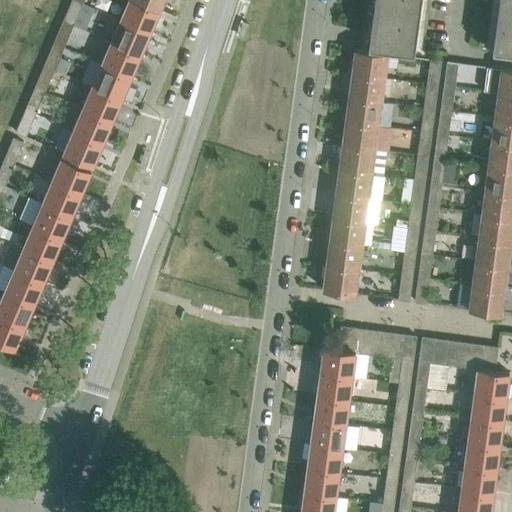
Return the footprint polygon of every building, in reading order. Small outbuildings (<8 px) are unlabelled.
[(73,23),(82,1),(80,0),(71,0),(63,19),(73,23)] [(149,31),(159,9),(137,0),(127,0),(120,19),(149,31)] [(137,0),(159,9),(162,0),(137,0)] [(511,0),(372,0),(367,44),(413,50),(419,0),(497,0),(491,47),(511,50),(511,0)] [(63,45),(73,23),(63,19),(54,41),(63,45)] [(140,53),(149,31),(120,19),(110,40),(140,53)] [(131,75),(140,53),(110,40),(101,62),(131,75)] [(54,67),(63,45),(54,41),(44,63),(54,67)] [(383,77),(387,51),(355,47),(352,72),(383,77)] [(436,84),(440,59),(430,57),(426,82),(436,84)] [(454,86),(457,61),(447,60),(443,84),(454,86)] [(131,75),(101,62),(91,84),(121,97),(131,75)] [(44,90),(54,67),(44,63),(35,86),(44,90)] [(487,65),(483,90),(498,92),(511,93),(511,68),(501,67),(487,65)] [(380,100),(383,77),(352,72),(349,96),(380,100)] [(433,107),(436,84),(426,82),(423,106),(433,107)] [(112,119),(121,97),(91,84),(82,107),(112,119)] [(451,110),(454,86),(443,84),(440,108),(451,110)] [(35,112),(44,90),(35,86),(25,108),(35,112)] [(511,117),(511,93),(498,92),(495,116),(511,117)] [(377,124),(380,100),(349,96),(346,120),(377,124)] [(430,131),(433,107),(423,106),(420,130),(430,131)] [(103,141),(112,119),(82,107),(73,129),(103,141)] [(25,134),(35,112),(25,108),(16,130),(25,134)] [(448,133),(451,110),(440,108),(437,132),(448,133)] [(511,142),(511,117),(495,116),(491,139),(511,142)] [(374,147),(377,124),(346,120),(342,144),(374,147)] [(93,163),(103,141),(73,129),(63,151),(93,163)] [(427,155),(430,131),(420,130),(417,154),(427,155)] [(444,157),(448,133),(437,132),(434,156),(444,157)] [(13,162),(22,140),(13,136),(4,158),(13,162)] [(511,166),(511,142),(491,139),(488,163),(511,166)] [(370,172),(374,147),(342,144),(339,167),(370,172)] [(424,179),(427,155),(417,154),(414,177),(424,179)] [(81,191),(91,169),(60,156),(50,179),(81,191)] [(441,181),(444,157),(434,156),(431,179),(441,181)] [(0,183),(3,185),(13,162),(4,158),(0,166),(0,183)] [(511,190),(511,166),(488,163),(485,187),(511,190)] [(367,196),(370,172),(339,167),(336,192),(367,196)] [(420,203),(424,179),(414,177),(410,202),(420,203)] [(71,214),(81,191),(50,179),(41,201),(71,214)] [(438,205),(441,181),(431,179),(427,204),(438,205)] [(511,214),(511,190),(485,187),(482,210),(511,214)] [(364,220),(367,196),(336,192),(332,216),(364,220)] [(62,236),(71,214),(41,201),(32,223),(62,236)] [(417,227),(420,203),(410,202),(407,226),(417,227)] [(435,229),(438,205),(427,204),(424,228),(435,229)] [(510,239),(511,223),(511,214),(482,210),(478,235),(510,239)] [(361,244),(364,220),(332,216),(329,240),(361,244)] [(62,236),(32,223),(22,245),(53,258),(62,236)] [(414,251),(417,227),(407,226),(404,250),(414,251)] [(431,253),(435,229),(424,228),(421,251),(431,253)] [(507,263),(510,239),(478,235),(475,258),(507,263)] [(10,240),(1,262),(13,267),(43,280),(53,258),(22,245),(10,240)] [(357,268),(361,244),(329,240),(326,264),(357,268)] [(411,275),(414,251),(404,250),(401,274),(411,275)] [(428,276),(431,253),(421,251),(418,275),(428,276)] [(504,286),(507,263),(475,258),(472,281),(504,286)] [(354,292),(357,268),(326,264),(323,288),(354,292)] [(34,302),(43,280),(13,267),(3,290),(34,302)] [(408,299),(411,275),(401,274),(398,298),(408,299)] [(425,301),(428,276),(418,275),(415,300),(425,301)] [(500,311),(504,286),(472,281),(468,307),(500,311)] [(0,314),(24,325),(34,302),(3,290),(0,297),(0,314)] [(0,341),(14,347),(24,325),(0,314),(0,341)] [(349,350),(352,326),(340,324),(337,348),(349,350)] [(362,351),(365,327),(352,326),(349,350),(355,350),(362,351)] [(375,353),(379,329),(365,327),(362,351),(375,353)] [(388,355),(391,331),(379,329),(375,353),(388,355)] [(400,357),(403,332),(391,331),(388,355),(400,357)] [(413,358),(416,334),(403,332),(400,357),(402,357),(413,358)] [(431,361),(434,336),(422,335),(418,359),(429,361),(431,361)] [(444,363),(447,338),(434,336),(431,361),(444,363)] [(456,364),(460,340),(447,338),(444,363),(456,364)] [(469,366),(472,341),(460,340),(456,364),(469,366)] [(482,368),(485,343),(472,341),(469,366),(476,367),(482,368)] [(494,370),(498,345),(485,343),(482,368),(494,370)] [(349,350),(337,348),(322,346),(319,370),(351,374),(355,350),(349,350)] [(409,382),(413,358),(402,357),(398,380),(409,382)] [(426,385),(429,361),(418,359),(415,383),(426,385)] [(494,370),(482,368),(476,367),(473,392),(505,396),(509,372),(494,370)] [(348,400),(351,374),(319,370),(316,395),(348,400)] [(406,407),(409,382),(398,380),(395,406),(406,407)] [(423,409),(426,385),(415,383),(412,407),(423,409)] [(502,419),(505,396),(473,392),(470,415),(502,419)] [(345,422),(348,400),(316,395),(313,418),(345,422)] [(403,430),(406,407),(395,406),(392,428),(403,430)] [(419,433),(423,409),(412,407),(409,431),(419,433)] [(499,444),(502,419),(470,415),(467,439),(499,444)] [(342,447),(345,422),(313,418),(309,442),(342,447)] [(400,454),(403,430),(392,428),(389,453),(400,454)] [(416,457),(419,433),(409,431),(405,455),(416,457)] [(496,467),(499,444),(467,439),(464,463),(496,467)] [(339,470),(342,447),(309,442),(306,466),(339,470)] [(397,478),(400,454),(389,453),(386,476),(397,478)] [(413,480),(416,457),(405,455),(402,479),(413,480)] [(493,491),(496,467),(464,463),(461,487),(493,491)] [(335,494),(339,470),(306,466),(303,490),(335,494)] [(393,502),(397,478),(386,476),(382,500),(393,502)] [(410,504),(413,480),(402,479),(399,503),(410,504)] [(467,511),(489,511),(493,491),(461,487),(458,511),(467,511)] [(332,511),(335,494),(303,490),(300,511),(332,511)] [(392,511),(393,502),(382,500),(380,511),(392,511)] [(408,511),(410,504),(399,503),(397,511),(408,511)]
